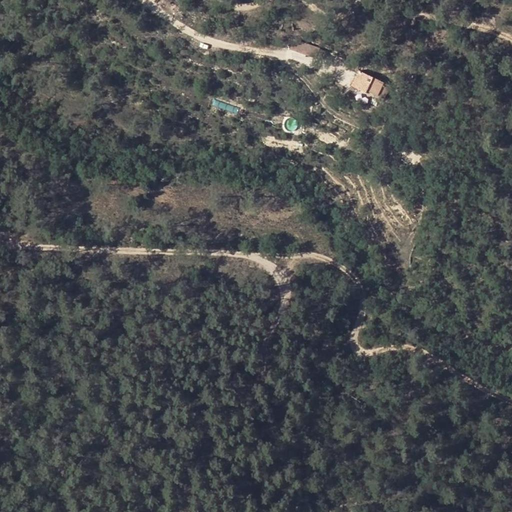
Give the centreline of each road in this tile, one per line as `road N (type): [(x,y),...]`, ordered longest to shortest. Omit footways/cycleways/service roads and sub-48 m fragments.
road 1 (track): [(0,243),(47,254),(239,256),(272,270),(281,309),(240,413),(277,470),(290,511)]
road 2 (track): [(272,270),(297,258),(342,268),(356,290),(362,351),(410,344),(511,399)]
